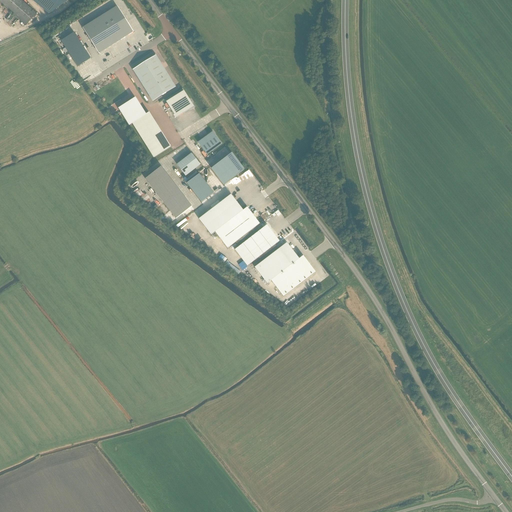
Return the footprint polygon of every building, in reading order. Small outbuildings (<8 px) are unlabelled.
[(0,0),(0,3),(26,26),(37,14),(21,0),(0,0)] [(30,0),(47,15),(68,0),(30,0)] [(83,28),(99,54),(133,32),(117,7),(83,28)] [(75,33),(61,41),(78,67),(91,59),(75,33)] [(161,63),(155,54),(147,60),(147,61),(134,69),(153,101),(175,88),(160,64),(161,63)] [(184,92),(167,102),(177,118),(194,107),(184,92)] [(146,115),(135,98),(118,109),(129,126),(132,124),(154,158),(171,147),(149,113),(146,115)] [(207,155),(221,144),(213,132),(198,143),(207,155)] [(211,168),(224,185),(244,170),(231,153),(211,168)] [(186,176),(200,165),(191,154),(177,165),(186,176)] [(163,166),(147,178),(177,218),(193,206),(163,166)] [(249,183),(255,179),(250,170),(235,181),(238,185),(240,184),(239,182),(242,180),(246,186),(247,184),(246,182),(248,181),(249,183)] [(187,184),(201,203),(214,193),(199,175),(187,184)] [(227,249),(235,242),(239,247),(235,250),(247,266),(255,260),(259,265),(255,268),(267,284),(271,281),(283,297),(315,272),(303,256),(299,259),(287,243),(279,249),(275,245),(279,242),(267,226),(259,232),(255,227),(259,224),(247,208),(243,211),(231,195),(199,220),(211,236),(215,233),(227,249)]
